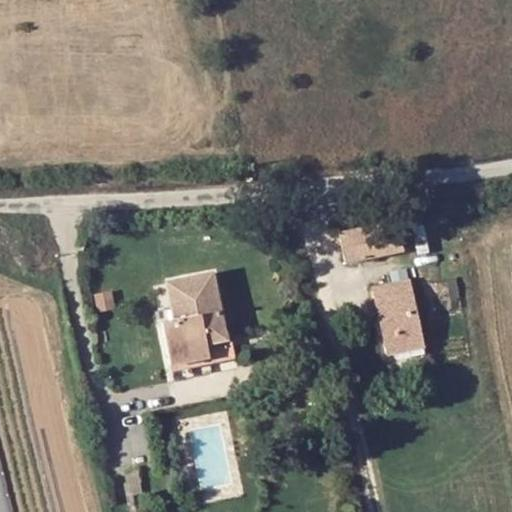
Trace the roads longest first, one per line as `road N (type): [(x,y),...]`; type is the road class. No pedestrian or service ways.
road 1 (unclassified): [(0,204),(297,196),(511,166)]
road 2 (track): [(373,511),(297,196)]
